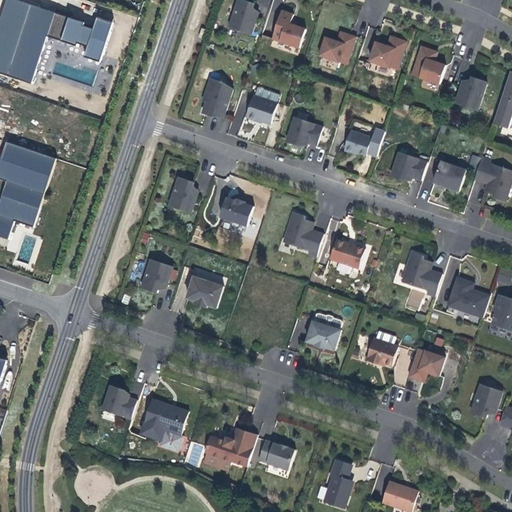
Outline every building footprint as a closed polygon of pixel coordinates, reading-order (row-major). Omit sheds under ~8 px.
[(95,26),(16,0),(5,0),(0,22),(0,72),(32,83),(48,36),(78,47),(79,43),(89,47),(86,57),(101,63),(115,22),(99,17),(95,26)] [(242,0),(237,0),(229,27),(252,35),(258,17),(251,15),(253,7),(254,4),(242,0)] [(255,10),(253,7),(251,15),(258,17),(259,13),(255,10)] [(294,15),(282,11),(273,39),(300,48),(307,30),(295,26),(291,24),(292,21),(294,15)] [(338,41),(326,37),(320,56),(347,65),(357,37),(345,33),(342,43),(338,41)] [(392,48),(388,46),(377,42),(370,61),(398,70),(408,42),(396,38),(392,48)] [(434,51),(422,47),(413,75),(440,84),(447,66),(435,62),(431,60),(434,51)] [(511,71),(507,83),(494,124),(509,129),(511,120),(511,71)] [(478,111),(488,83),(472,78),(471,80),(469,88),(462,86),(456,103),(478,111)] [(224,84),(210,79),(206,92),(211,94),(208,103),(206,102),(206,103),(204,110),(202,114),(208,115),(208,113),(224,118),(233,90),(223,86),(224,84)] [(255,96),(264,99),(267,91),(258,88),(255,96)] [(255,96),(254,96),(247,118),(257,121),(258,120),(260,121),(263,122),(272,125),(278,104),(277,104),(280,94),(276,93),(276,94),(267,91),(264,99),(255,96)] [(211,94),(206,92),(203,101),(206,103),(206,102),(208,103),(211,94)] [(324,127),(295,118),(287,141),(290,142),(293,143),(294,141),(308,146),(309,143),(318,146),(324,127)] [(367,156),(373,138),(352,131),(345,150),(354,153),(355,152),(358,153),(367,156)] [(34,228),(57,159),(8,142),(0,164),(0,179),(7,182),(2,196),(5,197),(2,207),(0,211),(0,214),(2,215),(1,216),(0,215),(0,236),(9,240),(15,221),(34,228)] [(422,181),(428,162),(399,153),(391,177),(397,179),(398,176),(403,178),(412,181),(413,178),(422,181)] [(473,154),(468,165),(476,168),(480,158),(473,154)] [(491,160),(483,157),(475,179),(488,183),(486,187),(496,190),(495,194),(494,197),(506,202),(511,183),(511,170),(490,163),(491,160)] [(441,162),(434,183),(448,188),(460,192),(467,171),(441,162)] [(187,180),(179,178),(170,206),(192,213),(198,196),(191,193),(194,186),(195,183),(187,180)] [(199,192),(194,186),(191,193),(198,196),(199,192)] [(237,201),(227,197),(221,218),(248,227),(255,207),(245,203),(240,202),(237,201)] [(325,235),(313,231),(314,227),(305,224),(306,221),(307,217),(295,213),(284,242),(310,251),(309,255),(317,258),(325,235)] [(348,243),(338,239),(331,260),(338,262),(354,267),(359,269),(366,249),(353,244),(353,246),(348,244),(348,243)] [(424,260),(425,257),(417,254),(412,253),(402,282),(428,291),(427,294),(436,297),(443,274),(431,270),(432,267),(423,264),(424,260)] [(151,260),(142,288),(148,290),(158,293),(159,290),(161,283),(168,285),(174,267),(151,260)] [(501,266),(496,280),(510,285),(511,277),(511,269),(501,266)] [(209,305),(217,308),(225,287),(195,277),(188,298),(197,301),(201,303),(209,305)] [(470,281),(459,278),(448,306),(483,318),(490,298),(473,293),(476,283),(470,281)] [(511,298),(501,295),(494,312),(497,313),(493,325),(511,331),(511,298)] [(316,314),(314,321),(341,330),(343,323),(341,320),(334,318),(333,316),(329,315),(327,316),(319,314),(316,314)] [(314,321),(312,321),(305,342),(314,345),(314,347),(319,348),(325,350),(325,349),(335,352),(342,330),(341,330),(314,321)] [(385,364),(393,366),(399,347),(395,345),(397,338),(379,332),(377,339),(374,339),(367,361),(375,363),(378,365),(379,362),(385,364)] [(446,358),(418,348),(409,377),(421,381),(424,371),(428,373),(440,377),(446,358)] [(0,357),(0,362),(7,365),(9,361),(0,357)] [(481,385),(471,413),(478,415),(487,418),(488,415),(491,407),(497,410),(503,392),(481,385)] [(138,401),(129,398),(130,395),(117,390),(117,388),(111,386),(103,409),(132,419),(138,401)] [(160,446),(179,453),(184,436),(182,435),(190,412),(177,408),(177,409),(172,407),(169,406),(169,405),(153,400),(141,434),(162,441),(160,446)] [(511,408),(506,406),(500,425),(511,429),(511,408)] [(248,467),(259,435),(237,428),(235,435),(234,439),(227,437),(226,441),(211,436),(205,453),(207,453),(232,462),(248,467)] [(281,445),(266,440),(260,460),(268,463),(290,470),(296,450),(289,448),(289,447),(282,444),(281,445)] [(232,462),(207,453),(203,463),(228,471),(232,462)] [(346,494),(350,482),(347,480),(352,466),(343,463),(337,461),(332,476),(335,477),(327,501),(344,507),(348,495),(346,494)] [(231,490),(233,486),(224,481),(222,486),(231,490)] [(409,490),(405,488),(406,487),(390,482),(383,502),(411,511),(412,511),(419,492),(410,488),(409,490)] [(240,489),(233,486),(231,490),(239,494),(240,489)]
